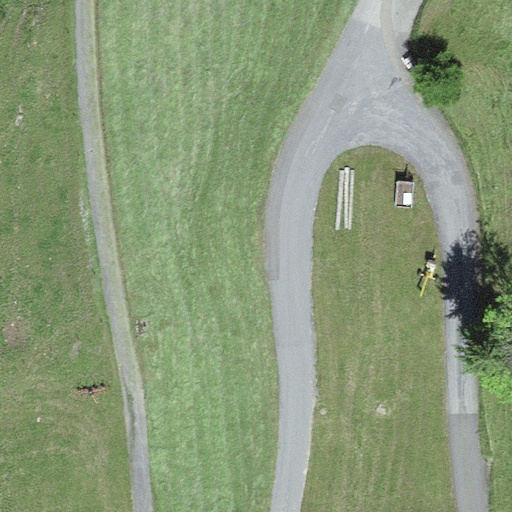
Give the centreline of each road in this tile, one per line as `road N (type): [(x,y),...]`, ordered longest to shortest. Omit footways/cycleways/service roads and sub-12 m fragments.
road 1 (track): [(475,511),(467,475),(468,325),(452,221),(434,167),(378,109),(373,77),(389,0)]
road 2 (track): [(89,0),(91,79),(140,404),(148,511)]
road 3 (residential): [(287,511),(301,407),(291,225),(314,151),(378,109)]
